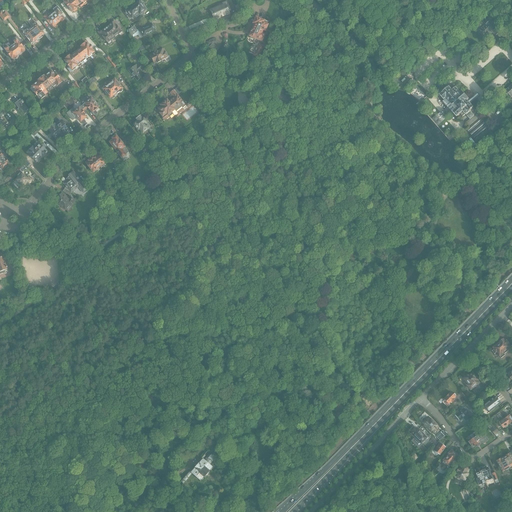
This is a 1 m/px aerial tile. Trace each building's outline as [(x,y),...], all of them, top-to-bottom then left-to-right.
[(71,0),(72,0),(68,3),(66,0),(65,0),(62,0),(63,2),(63,1),(72,12),(73,11),(74,13),(78,10),(77,8),(78,8),(71,0)] [(139,0),(133,6),(140,15),(146,10),(143,6),(144,5),(142,2),(140,0),(139,0)] [(228,10),(230,10),(227,4),(223,5),(212,9),(211,9),(211,10),(210,10),(210,11),(211,12),(211,13),(212,14),(214,20),(220,17),(223,16),(229,14),(228,10)] [(239,14),(244,12),(241,4),(236,7),(239,14)] [(138,16),(140,15),(133,6),(124,12),(127,16),(128,15),(131,19),(135,16),(136,17),(138,16)] [(52,15),(58,23),(61,21),(62,22),(65,20),(57,10),(55,8),(53,9),(55,12),(55,13),(52,15)] [(58,23),(52,15),(48,18),(46,15),(43,16),(47,21),(50,25),(53,29),(56,26),(56,25),(58,23)] [(263,21),(256,18),(253,23),(255,24),(250,36),(250,37),(250,38),(251,38),(252,39),(253,39),(254,39),(255,38),(261,41),(264,35),(261,34),(263,30),(265,31),(268,25),(263,23),(263,21)] [(30,28),(39,40),(43,37),(42,36),(43,36),(42,35),(44,34),(34,21),(31,23),(33,26),(30,28)] [(115,37),(119,34),(120,36),(121,36),(123,35),(122,32),(117,26),(118,25),(114,21),(112,22),(112,23),(107,27),(115,37)] [(489,37),(494,33),(496,36),(500,33),(490,21),(482,28),(484,31),(484,32),(484,33),(485,33),(489,37)] [(140,28),(138,30),(141,37),(155,31),(151,23),(140,28)] [(129,30),(131,37),(137,32),(134,26),(129,30)] [(39,40),(30,28),(28,30),(25,27),(23,29),(23,30),(23,31),(24,32),(33,43),(35,41),(35,42),(36,42),(39,40)] [(111,40),(115,37),(107,27),(101,32),(101,31),(98,33),(102,37),(103,37),(110,46),(112,43),(112,42),(111,40)] [(14,42),(11,45),(12,47),(19,55),(21,53),(22,53),(24,51),(24,50),(20,44),(22,42),(17,36),(15,38),(12,40),(14,42)] [(82,48),(89,57),(92,55),(92,56),(95,53),(91,49),(93,48),(91,46),(90,47),(87,43),(86,45),(85,44),(81,47),(82,48)] [(259,44),(259,46),(258,46),(257,49),(256,48),(255,50),(256,50),(254,55),(255,56),(255,57),(256,58),(257,57),(258,58),(262,49),(263,49),(264,47),(263,47),(264,46),(263,46),(263,45),(261,44),(260,45),(259,44)] [(7,47),(5,49),(5,50),(7,52),(12,59),(13,58),(14,59),(17,57),(16,57),(19,55),(12,47),(11,45),(8,48),(7,47)] [(89,57),(82,48),(81,48),(82,48),(76,53),(85,63),(86,63),(87,62),(87,61),(90,59),(89,57)] [(125,53),(129,58),(135,53),(132,48),(125,53)] [(164,49),(149,56),(151,59),(152,59),(154,64),(157,62),(157,63),(162,61),(161,60),(168,57),(166,53),(165,53),(164,49)] [(85,64),(85,63),(76,53),(71,57),(71,56),(70,57),(79,68),(79,67),(82,65),(83,65),(85,64)] [(79,68),(70,57),(69,56),(66,59),(66,60),(65,61),(73,71),(75,69),(76,70),(77,69),(79,68)] [(130,71),(137,80),(144,75),(141,71),(142,70),(139,65),(137,66),(136,66),(130,71)] [(45,77),(52,87),(56,84),(57,86),(62,82),(56,75),(55,75),(52,71),(45,77)] [(52,87),(45,77),(44,76),(38,81),(39,81),(48,93),(46,90),(49,87),(50,89),(52,87)] [(109,84),(116,93),(119,91),(120,93),(123,91),(122,89),(115,80),(114,78),(113,76),(109,79),(111,81),(111,80),(112,82),(109,84)] [(91,85),(94,84),(97,81),(94,77),(91,79),(89,81),(88,82),(91,85)] [(45,95),(48,93),(39,81),(32,87),(35,91),(34,92),(37,96),(38,97),(38,98),(38,99),(39,99),(40,100),(46,96),(45,95)] [(439,91),(444,87),(441,82),(435,87),(439,91)] [(73,93),(78,90),(73,84),(68,87),(73,93)] [(114,95),(116,93),(109,84),(106,87),(105,85),(102,88),(103,89),(110,98),(111,98),(112,99),(113,99),(114,98),(114,96),(114,95)] [(453,84),(441,96),(445,100),(443,102),(447,107),(451,112),(452,113),(453,112),(457,117),(459,116),(461,119),(466,115),(470,120),(465,124),(469,128),(467,130),(475,140),(478,138),(481,142),(494,131),(470,104),(476,99),(479,96),(477,93),(473,96),(469,99),(462,91),(461,92),(453,84)] [(163,102),(173,114),(176,111),(177,112),(186,105),(173,90),(170,93),(174,98),(169,102),(167,99),(163,102)] [(82,105),(86,110),(88,108),(90,110),(92,113),(95,110),(99,108),(91,98),(84,104),(82,105)] [(15,104),(13,106),(16,111),(18,110),(23,117),(28,113),(26,111),(28,110),(23,103),(24,103),(22,101),(20,100),(15,104)] [(71,110),(67,113),(73,120),(77,117),(80,122),(87,117),(83,112),(86,110),(82,105),(79,101),(76,103),(80,107),(73,112),(71,110)] [(164,121),(173,114),(163,102),(160,105),(159,104),(156,106),(158,109),(157,110),(162,116),(161,117),(164,121)] [(58,114),(62,111),(58,105),(54,108),(58,114)] [(0,126),(1,128),(8,123),(3,116),(4,116),(2,114),(1,114),(0,113),(0,112),(0,126)] [(134,123),(133,124),(134,126),(135,126),(138,130),(141,135),(142,133),(143,134),(147,130),(150,133),(153,130),(143,117),(142,118),(141,118),(140,117),(136,120),(138,121),(135,123),(134,123)] [(14,118),(9,122),(13,126),(15,129),(19,126),(17,123),(14,118)] [(54,125),(63,136),(69,131),(61,121),(55,125),(54,125)] [(33,128),(38,132),(41,129),(36,124),(33,128)] [(63,136),(54,125),(49,129),(57,139),(62,135),(63,136)] [(35,136),(38,132),(33,128),(30,131),(35,136)] [(126,155),(129,152),(116,136),(112,138),(113,140),(110,142),(122,158),(126,155)] [(43,157),(48,152),(38,143),(34,148),(33,147),(32,148),(43,157)] [(43,158),(43,157),(32,148),(28,153),(37,162),(42,157),(43,158)] [(144,148),(139,152),(141,156),(145,153),(150,160),(152,159),(147,152),(144,148)] [(90,156),(99,168),(106,163),(96,151),(90,156)] [(5,157),(0,161),(0,167),(0,169),(2,172),(11,164),(12,162),(6,156),(5,157)] [(93,172),(99,168),(90,156),(84,161),(93,172)] [(21,162),(27,168),(31,164),(25,158),(21,162)] [(25,170),(27,168),(22,163),(17,168),(22,172),(25,169),(25,170)] [(79,177),(78,177),(73,172),(69,175),(70,176),(67,179),(67,180),(63,183),(66,187),(65,188),(69,192),(71,194),(71,193),(73,194),(75,192),(73,191),(78,187),(83,192),(87,189),(90,187),(86,180),(82,183),(79,179),(80,179),(79,177)] [(16,180),(24,187),(25,188),(33,179),(32,178),(31,179),(29,177),(27,179),(22,174),(21,174),(20,173),(17,175),(19,177),(16,180)] [(70,196),(71,193),(71,194),(69,192),(65,188),(63,191),(54,203),(68,212),(76,201),(70,196),(68,198),(65,196),(66,194),(70,196)] [(0,274),(3,273),(4,274),(5,275),(7,274),(7,273),(7,272),(8,272),(3,256),(2,256),(1,253),(0,253),(0,274)] [(493,350),(491,352),(494,355),(496,354),(498,357),(499,356),(501,358),(505,355),(504,354),(508,351),(507,350),(510,347),(508,345),(509,344),(506,340),(505,341),(504,339),(503,340),(502,340),(499,342),(500,343),(493,349),(493,350)] [(478,379),(472,373),(468,376),(467,376),(464,378),(464,379),(464,380),(468,384),(467,385),(470,390),(471,389),(473,391),(477,389),(479,391),(484,388),(477,380),(478,379)] [(453,395),(450,392),(443,399),(444,400),(442,402),(447,407),(455,400),(454,399),(455,397),(457,396),(454,393),(453,395)] [(501,404),(495,396),(483,405),(489,413),(501,404)] [(461,410),(458,412),(458,413),(455,415),(459,421),(463,418),(465,421),(472,415),(470,412),(471,412),(467,406),(461,410)] [(421,420),(421,421),(422,422),(422,423),(431,431),(434,428),(435,429),(437,427),(428,417),(426,419),(425,418),(423,418),(421,420)] [(503,429),(508,425),(504,419),(498,423),(503,429)] [(498,430),(493,423),(488,427),(493,433),(498,430)] [(420,450),(427,443),(430,439),(428,437),(429,436),(426,431),(424,433),(421,429),(419,431),(417,428),(416,429),(413,427),(410,431),(412,433),(411,434),(415,438),(412,441),(420,450)] [(472,439),(468,442),(471,446),(470,447),(472,449),(473,449),(476,447),(482,443),(483,444),(487,441),(486,441),(488,440),(487,438),(482,431),(480,433),(476,436),(474,433),(470,436),(472,439)] [(430,439),(427,443),(433,449),(434,447),(437,443),(432,437),(430,439)] [(446,447),(439,443),(433,451),(440,455),(446,447)] [(443,461),(442,462),(443,464),(446,467),(448,466),(458,456),(451,450),(448,454),(449,455),(443,461)] [(212,462),(216,458),(212,454),(210,456),(209,455),(205,460),(203,459),(199,462),(194,469),(191,472),(190,472),(186,476),(183,479),(183,480),(181,482),(183,484),(185,482),(188,478),(192,474),(201,481),(213,467),(210,465),(212,462)] [(508,468),(511,466),(511,459),(508,454),(502,457),(508,468)] [(502,472),(508,468),(502,457),(496,461),(502,472)] [(467,474),(469,470),(467,469),(467,468),(463,466),(462,467),(460,466),(458,469),(457,469),(454,476),(457,477),(456,479),(464,483),(468,474),(467,474)] [(480,468),(485,482),(492,479),(488,467),(486,468),(486,466),(480,468)] [(485,482),(480,468),(480,469),(479,468),(475,470),(476,474),(475,474),(477,478),(476,479),(478,485),(485,483),(485,482)]
